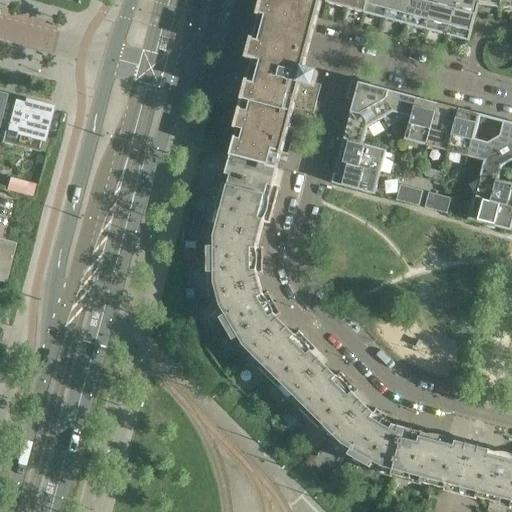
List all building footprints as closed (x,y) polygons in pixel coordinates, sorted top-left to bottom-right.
[(304,69),(311,44),(322,3),(320,3),(320,2),(320,0),(263,0),(256,30),(248,59),(254,61),(251,70),(253,70),(253,71),(294,82),(290,95),(296,97),(295,101),(296,101),(297,97),(308,100),(307,100),(310,101),(311,100),(309,99),(312,88),(315,89),(319,73),(304,69)] [(346,9),(348,0),(327,0),(327,3),(327,4),(346,9)] [(364,14),(367,0),(348,0),(346,9),(364,14)] [(390,0),(367,0),(364,14),(385,19),(390,0)] [(412,0),(390,0),(385,19),(406,25),(412,0)] [(427,30),(434,0),(412,0),(406,25),(427,30)] [(448,36),(456,0),(434,0),(427,30),(448,36)] [(469,42),(479,5),(479,0),(456,0),(448,36),(469,42)] [(511,0),(501,0),(501,8),(511,9),(511,0)] [(286,110),(290,95),(294,82),(253,71),(253,70),(251,70),(244,99),(286,110)] [(381,120),(359,83),(358,83),(358,84),(359,84),(358,87),(351,85),(347,100),(355,102),(344,141),(363,146),(364,145),(368,128),(381,120)] [(412,118),(417,99),(359,83),(381,120),(394,113),(411,118),(412,118)] [(278,140),(286,110),(244,99),(236,129),(238,130),(278,140)] [(427,146),(438,104),(417,99),(412,118),(411,118),(405,141),(427,146)] [(0,127),(6,129),(14,103),(3,100),(0,110),(0,127)] [(19,133),(26,106),(14,103),(6,129),(19,133)] [(42,140),(50,109),(26,103),(26,106),(19,133),(18,134),(42,140)] [(448,152),(459,110),(438,104),(427,146),(448,152)] [(475,140),(481,115),(459,110),(448,152),(469,157),(474,139),(475,140)] [(485,162),(511,145),(511,123),(502,121),(484,116),(481,115),(475,140),(474,139),(469,157),(485,162)] [(275,152),(278,140),(238,130),(231,157),(278,169),(278,168),(270,166),(272,156),(273,152),(275,152)] [(381,173),(386,153),(387,151),(364,145),(363,146),(344,141),(339,162),(381,173)] [(511,145),(485,162),(480,177),(499,182),(499,181),(511,184),(511,145)] [(270,223),(279,187),(274,186),(278,170),(278,169),(231,157),(213,225),(260,238),(264,222),(270,223)] [(441,180),(445,165),(429,161),(425,176),(441,180)] [(375,195),(381,173),(339,162),(333,184),(375,195)] [(511,208),(511,184),(499,181),(499,182),(480,177),(475,198),(511,208)] [(33,197),(36,185),(11,179),(8,191),(33,197)] [(404,203),(408,187),(401,185),(397,201),(404,203)] [(412,205),(416,189),(408,187),(404,203),(412,205)] [(419,207),(423,191),(416,189),(412,205),(419,207)] [(433,210),(437,195),(429,193),(425,208),(433,210)] [(440,212),(444,197),(437,195),(433,210),(440,212)] [(448,214),(452,199),(444,197),(440,212),(448,214)] [(511,231),(511,229),(511,208),(475,198),(469,220),(485,224),(484,227),(495,230),(496,227),(511,231)] [(257,272),(257,261),(263,261),(263,248),(257,248),(260,238),(213,225),(210,237),(210,248),(208,248),(208,274),(210,274),(210,285),(213,297),(260,284),(257,272)] [(0,280),(5,281),(14,247),(0,242),(0,280)] [(284,324),(276,316),(275,315),(270,306),(274,304),(268,293),(263,295),(260,284),(213,297),(217,309),(222,318),(221,319),(234,342),(235,341),(241,350),(249,359),(284,324)] [(282,391),(316,357),(304,345),(308,341),(299,332),(295,336),(284,324),(249,359),(282,391)] [(366,406),(346,386),(350,382),(341,373),(337,377),(316,357),(282,391),(332,441),(366,406)] [(393,476),(405,429),(394,426),(385,420),(387,415),(376,409),(374,414),(366,406),(332,441),(340,449),(349,454),(349,456),(371,469),(372,468),(382,473),(393,476)] [(511,507),(511,456),(405,429),(393,476),(511,507)]
